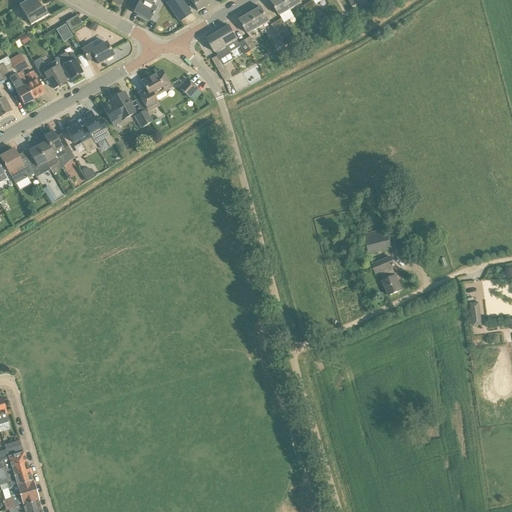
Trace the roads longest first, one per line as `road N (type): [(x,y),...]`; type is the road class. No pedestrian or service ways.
road 1 (unclassified): [(338,511),(226,115)]
road 2 (track): [(511,263),(447,279),(290,351)]
road 3 (residential): [(0,139),(155,54)]
road 4 (residential): [(0,383),(14,389),(49,511)]
